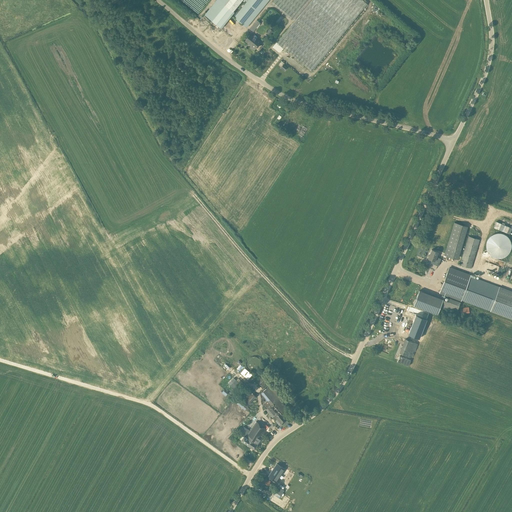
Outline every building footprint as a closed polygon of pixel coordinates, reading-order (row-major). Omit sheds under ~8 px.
[(242,0),(228,0),(225,4),(233,11),(242,0)] [(263,0),(248,0),(234,17),(243,24),(251,15),(263,0)] [(307,0),(274,0),(272,3),(292,20),(307,0)] [(367,4),(362,0),(311,0),(277,42),(312,71),(367,4)] [(261,42),(251,34),(245,40),(255,48),(261,42)] [(283,48),(276,43),(273,47),(280,53),(283,48)] [(458,207),(444,255),(472,263),(486,215),(458,207)] [(511,227),(497,222),(495,228),(511,234),(511,229),(511,227)] [(442,228),(435,244),(440,246),(447,230),(442,228)] [(500,232),(498,232),(497,233),(495,233),(494,233),(492,234),(491,235),(489,236),(488,237),(488,239),(487,240),(486,242),(486,243),(486,245),(486,247),(486,248),(486,250),(487,251),(488,253),(489,254),(490,255),(491,256),(493,257),(494,257),(496,258),(497,258),(499,258),(501,258),(502,258),(504,257),(505,256),(507,256),(508,254),(509,253),(510,252),(510,250),(511,249),(511,247),(511,246),(511,244),(511,243),(511,241),(510,239),(509,238),(508,237),(507,236),(506,235),(504,234),(503,233),(501,233),(500,232)] [(441,258),(436,257),(438,252),(432,249),(428,258),(435,260),(439,262),(441,258)] [(461,300),(470,276),(470,275),(449,267),(440,292),(461,300)] [(472,277),(463,301),(496,314),(511,319),(511,291),(505,289),(472,277)] [(429,294),(419,290),(414,305),(423,309),(429,294)] [(444,297),(440,305),(455,312),(458,303),(444,297)] [(416,314),(409,333),(420,338),(427,318),(416,314)] [(385,338),(379,350),(387,354),(392,341),(385,338)] [(417,343),(405,339),(400,352),(411,357),(417,343)] [(255,356),(253,356),(251,356),(250,357),(248,358),(247,359),(246,360),(246,362),(246,364),(246,365),(246,367),(247,368),(248,370),(249,371),(251,371),(252,372),(254,372),(256,371),(257,371),(259,370),(260,369),(261,367),(261,366),(261,364),(261,363),(261,361),(260,360),(259,358),(258,357),(256,357),(255,356)] [(245,367),(240,373),(248,379),(252,374),(245,367)] [(268,381),(262,375),(256,380),(263,387),(268,381)] [(241,385),(236,380),(230,385),(236,390),(241,385)] [(292,414),(269,386),(261,393),(271,405),(265,410),(280,426),(282,424),(284,426),(289,422),(286,420),(292,414)] [(248,405),(240,399),(237,403),(244,410),(248,405)] [(266,429),(256,422),(245,437),(244,436),(241,440),(254,449),(257,444),(266,429)] [(285,469),(277,464),(268,477),(276,482),(285,469)] [(270,481),(261,478),(259,483),(269,486),(270,481)] [(285,495),(278,506),(283,509),(290,499),(285,495)]
